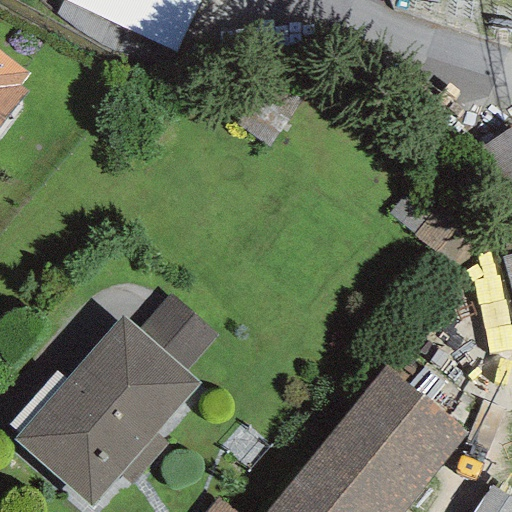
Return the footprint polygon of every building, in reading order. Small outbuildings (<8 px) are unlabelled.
[(202,0),(65,0),(63,6),(178,56),(202,0)] [(0,148),(33,108),(0,81),(0,148)] [(511,145),(474,155),(511,277),(511,145)] [(117,511),(214,408),(125,327),(14,448),(83,511),(117,511)] [(412,511),(479,430),(383,355),(260,511),(412,511)] [(511,511),(511,474),(493,463),(463,511),(511,511)]
